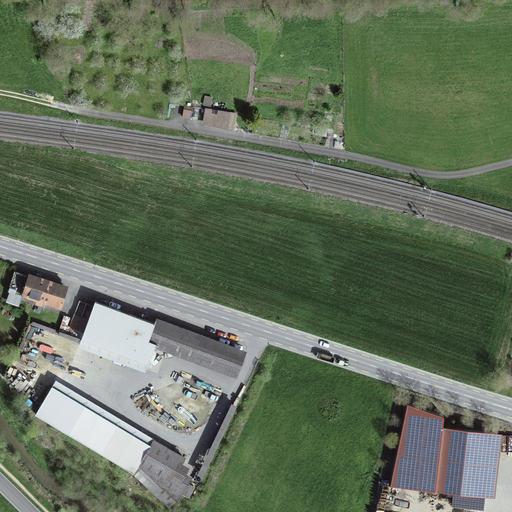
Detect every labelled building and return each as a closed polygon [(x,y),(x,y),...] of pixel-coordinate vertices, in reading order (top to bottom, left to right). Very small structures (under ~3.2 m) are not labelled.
[(192,108),(184,107),(183,115),(190,116),(192,108)] [(229,113),(206,109),(204,122),(227,126),(229,113)] [(43,300),(60,305),(66,288),(14,271),(7,293),(9,293),(7,301),(20,306),(24,293),(37,298),(36,302),(42,304),(43,300)] [(93,305),(79,300),(74,314),(88,320),(93,305)] [(155,343),(237,373),(244,354),(95,300),(93,305),(88,320),(81,338),(148,363),(155,343)] [(150,445),(85,406),(68,434),(133,472),(150,445)] [(428,492),(487,498),(494,435),(435,428),(428,492)] [(152,440),(150,445),(133,472),(169,506),(174,499),(176,501),(185,485),(178,480),(186,475),(181,463),(184,458),(152,440)]
